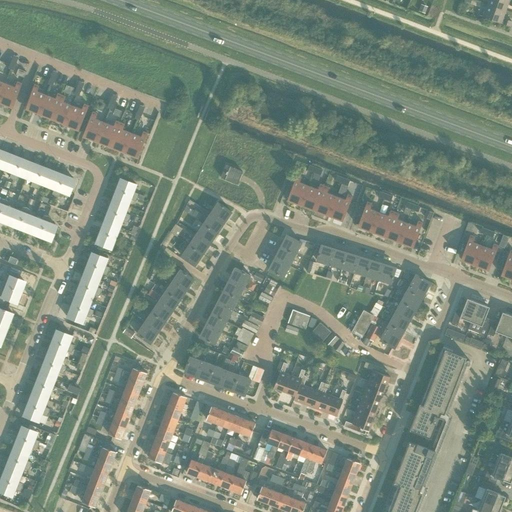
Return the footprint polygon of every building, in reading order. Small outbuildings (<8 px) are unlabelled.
[(488,0),(487,4),(505,11),(508,4),(511,5),(511,0),(488,0)] [(428,6),(422,4),(419,11),(425,13),(428,6)] [(505,11),(487,4),(483,16),(510,26),(511,21),(503,18),(505,11)] [(14,87),(5,83),(0,94),(0,103),(11,108),(21,83),(16,81),(14,87)] [(38,85),(33,84),(24,108),(38,114),(45,95),(36,91),(38,85)] [(54,98),(45,95),(38,114),(51,119),(61,94),(57,93),(54,98)] [(65,96),(61,94),(51,119),(65,125),(73,105),(63,102),(65,96)] [(82,109),(73,105),(65,125),(79,130),(89,105),(84,103),(82,109)] [(97,113),(93,111),(83,136),(97,141),(105,122),(95,119),(97,113)] [(114,126),(105,122),(97,141),(111,147),(120,122),(116,120),(114,126)] [(125,124),(120,122),(111,147),(124,152),(132,133),(123,129),(125,124)] [(141,137),(132,133),(124,152),(138,158),(148,133),(143,131),(141,137)] [(0,168),(4,170),(10,154),(0,149),(0,168)] [(12,179),(21,158),(10,154),(4,170),(11,172),(9,177),(12,179)] [(25,178),(31,162),(21,158),(12,179),(13,179),(17,180),(19,175),(25,178)] [(34,188),(42,166),(31,162),(25,178),(32,181),(31,185),(34,188)] [(237,184),(242,171),(226,165),(221,177),(237,184)] [(46,186),(53,170),(42,166),(34,188),(38,188),(40,184),(46,186)] [(55,196),(63,174),(53,170),(46,186),(53,189),(52,193),(55,196)] [(74,179),(63,174),(55,196),(59,196),(61,192),(68,195),(74,179)] [(301,177),(297,175),(287,200),(301,205),(309,186),(299,182),(301,177)] [(116,189),(138,197),(138,193),(134,192),(137,184),(121,178),(116,189)] [(318,189),(309,186),(301,205),(315,210),(325,185),(320,184),(318,189)] [(329,187),(325,185),(315,210),(329,215),(336,196),(327,193),(329,187)] [(9,190),(0,186),(0,191),(7,194),(9,190)] [(136,201),(138,197),(116,189),(112,200),(128,206),(131,199),(136,201)] [(346,200),(336,196),(329,215),(343,221),(352,196),(348,194),(346,200)] [(60,201),(54,198),(52,205),(57,207),(60,201)] [(0,221),(7,224),(13,208),(7,206),(8,201),(5,199),(0,210),(0,221)] [(126,213),(128,206),(112,200),(108,210),(130,219),(130,215),(126,213)] [(372,203),(367,201),(358,226),(372,231),(379,212),(370,209),(372,203)] [(211,213),(224,222),(231,211),(218,202),(211,213)] [(18,228),(26,207),(22,207),(20,211),(13,208),(7,224),(18,228)] [(28,233),(35,217),(28,214),(29,210),(26,207),(18,228),(28,233)] [(127,222),(130,219),(108,210),(104,221),(120,227),(123,220),(127,222)] [(388,216),(379,212),(372,231),(386,237),(395,212),(390,210),(388,216)] [(399,213),(395,212),(386,237),(399,242),(407,222),(397,219),(399,213)] [(217,233),(224,222),(211,213),(203,224),(217,233)] [(39,237),(47,215),(43,215),(42,219),(35,217),(28,233),(39,237)] [(48,215),(47,215),(39,237),(50,241),(56,225),(49,222),(51,218),(48,215)] [(416,226),(407,222),(399,242),(414,247),(423,222),(418,220),(416,226)] [(117,234),(120,227),(104,221),(100,232),(122,240),(122,236),(117,234)] [(209,243),(217,233),(203,224),(196,234),(209,243)] [(119,243),(122,240),(100,232),(96,243),(112,249),(115,241),(119,243)] [(202,254),(209,243),(196,234),(189,245),(202,254)] [(282,247),(296,254),(302,242),(288,235),(282,247)] [(475,236),(470,235),(461,259),(475,265),(482,246),(473,242),(475,236)] [(492,249),(482,246),(475,265),(489,270),(499,245),(494,243),(492,249)] [(195,265),(202,254),(189,245),(182,256),(195,265)] [(330,264),(334,249),(322,245),(317,260),(330,264)] [(290,265),(296,254),(282,247),(276,258),(290,265)] [(342,268),(346,253),(334,249),(330,264),(342,268)] [(511,250),(501,275),(511,278),(511,250)] [(88,263),(110,271),(110,267),(105,266),(108,258),(92,252),(88,263)] [(354,272),(359,256),(346,253),(342,268),(354,272)] [(14,264),(17,259),(10,256),(7,261),(14,264)] [(366,275),(371,260),(359,256),(354,272),(366,275)] [(284,277),(290,265),(276,258),(270,270),(284,277)] [(379,279),(383,264),(371,260),(366,275),(379,279)] [(317,263),(310,261),(307,271),(314,273),(317,263)] [(110,272),(110,271),(88,263),(84,274),(100,280),(103,273),(107,275),(110,272)] [(396,268),(383,264),(379,279),(391,283),(396,268)] [(22,271),(11,267),(8,273),(19,277),(22,271)] [(236,268),(231,279),(245,286),(251,275),(236,268)] [(173,280),(187,289),(194,278),(181,269),(173,280)] [(264,276),(256,272),(253,278),(261,282),(264,276)] [(97,287),(100,280),(84,274),(80,284),(101,293),(102,289),(97,287)] [(398,282),(423,295),(430,282),(416,274),(411,284),(400,278),(398,282)] [(0,281),(0,284),(20,292),(24,281),(9,275),(6,282),(1,281),(0,281)] [(245,286),(231,279),(225,291),(239,298),(245,286)] [(179,300),(187,289),(173,280),(166,291),(179,300)] [(416,308),(423,295),(398,282),(397,284),(408,290),(402,300),(416,308)] [(0,297),(15,303),(20,292),(0,284),(0,288),(3,290),(0,297)] [(99,296),(101,293),(80,284),(75,295),(92,301),(94,294),(99,296)] [(278,289),(268,284),(264,291),(274,296),(278,289)] [(172,310),(179,300),(166,291),(159,302),(172,310)] [(239,298),(225,291),(219,302),(233,309),(239,298)] [(270,304),(273,298),(262,292),(258,298),(270,304)] [(89,308),(92,301),(75,295),(71,306),(93,314),(94,310),(89,308)] [(471,321),(478,302),(470,299),(469,300),(467,299),(462,310),(457,308),(451,324),(456,326),(460,317),(471,321)] [(265,314),(268,307),(255,300),(251,306),(265,314)] [(395,313),(409,321),(416,308),(402,300),(395,312),(395,313)] [(165,321),(172,310),(159,302),(152,312),(165,321)] [(233,309),(219,302),(213,314),(227,321),(230,314),(242,320),(244,316),(233,310),(233,309)] [(487,305),(478,302),(471,321),(469,328),(480,332),(479,334),(485,337),(491,321),(485,318),(489,307),(487,306),(487,305)] [(90,317),(93,314),(71,306),(67,317),(83,323),(86,316),(90,317)] [(0,321),(7,324),(12,313),(0,308),(0,321)] [(310,316),(296,310),(293,309),(288,323),(291,324),(305,329),(310,316)] [(362,338),(366,331),(374,316),(363,310),(351,332),(362,338)] [(395,312),(392,310),(390,313),(394,315),(388,326),(402,334),(409,321),(395,313),(395,312)] [(264,318),(253,311),(249,319),(261,325),(264,318)] [(158,332),(165,321),(152,312),(144,323),(158,332)] [(495,331),(506,335),(511,320),(511,314),(505,312),(504,313),(502,312),(498,324),(492,321),(487,333),(493,335),(495,331)] [(227,321),(213,314),(207,325),(221,332),(227,321)] [(317,319),(311,317),(308,326),(314,328),(317,319)] [(256,333),(259,327),(244,320),(241,325),(256,333)] [(322,342),(331,331),(320,322),(311,332),(322,342)] [(150,343),(158,332),(144,323),(137,334),(150,343)] [(299,329),(287,324),(285,331),(297,335),(299,329)] [(221,332),(207,325),(201,337),(215,344),(221,332)] [(394,347),(402,334),(388,326),(380,340),(394,347)] [(135,333),(127,327),(123,333),(131,338),(135,333)] [(248,345),(254,333),(242,327),(236,339),(248,345)] [(52,340),(74,349),(74,345),(70,343),(73,336),(57,329),(52,340)] [(339,338),(333,333),(325,342),(331,348),(339,338)] [(74,349),(52,340),(48,351),(64,357),(67,351),(71,352),(74,349)] [(345,343),(339,340),(334,347),(339,351),(345,343)] [(245,351),(247,346),(237,341),(235,346),(245,351)] [(241,358),(244,352),(233,346),(230,352),(241,358)] [(466,361),(465,361),(467,357),(445,348),(424,404),(420,403),(410,429),(413,431),(393,483),(401,486),(390,511),(415,511),(423,493),(420,492),(448,420),(440,417),(441,413),(445,414),(464,364),(467,365),(468,365),(469,365),(470,365),(470,364),(471,364),(471,363),(471,362),(471,361),(470,361),(470,360),(469,360),(468,360),(467,360),(466,361)] [(298,354),(285,349),(283,355),(296,360),(298,354)] [(219,353),(210,350),(208,356),(217,359),(219,353)] [(62,364),(64,357),(48,351),(44,362),(66,370),(66,366),(62,364)] [(197,376),(203,361),(191,356),(185,371),(197,376)] [(508,361),(502,359),(500,365),(506,367),(508,361)] [(209,380),(215,365),(203,361),(197,376),(209,380)] [(63,374),(66,370),(44,362),(40,372),(56,379),(59,372),(63,374)] [(274,387),(285,391),(291,375),(284,372),(288,363),(284,362),(281,371),(280,370),(274,387)] [(369,430),(389,379),(390,376),(385,375),(387,370),(366,362),(364,366),(373,370),(353,423),(346,421),(344,426),(365,434),(367,429),(369,430)] [(221,385),(227,370),(215,365),(209,380),(221,385)] [(122,376),(130,379),(142,384),(147,373),(134,368),(132,373),(124,370),(118,367),(116,373),(122,376)] [(264,370),(258,367),(253,379),(260,382),(264,370)] [(285,391),(295,395),(304,375),(305,370),(302,369),(298,377),(291,375),(285,391)] [(233,389),(239,374),(227,370),(221,385),(233,389)] [(53,386),(56,379),(40,372),(36,383),(52,389),(57,391),(58,387),(53,386)] [(119,382),(122,376),(116,373),(113,380),(119,382)] [(251,379),(239,374),(233,389),(245,394),(251,379)] [(294,400),(305,404),(311,387),(304,385),(307,376),(304,375),(295,395),(294,400)] [(500,380),(494,378),(489,391),(495,394),(500,380)] [(130,379),(125,390),(138,395),(142,384),(130,379)] [(305,404),(315,408),(325,383),(321,381),(318,390),(311,387),(305,404)] [(48,400),(52,389),(36,383),(32,394),(48,400)] [(315,408),(326,412),(332,395),(325,393),(328,384),(325,383),(315,408)] [(110,389),(107,395),(113,398),(116,391),(110,389)] [(332,395),(326,412),(337,416),(343,399),(346,391),(343,389),(339,398),(332,395)] [(134,406),(138,395),(125,390),(121,401),(134,406)] [(170,403),(182,408),(182,407),(187,409),(188,405),(184,403),(187,397),(174,392),(170,403)] [(45,407),(48,400),(32,394),(27,404),(49,413),(50,408),(45,407)] [(113,398),(107,395),(105,402),(111,404),(113,398)] [(130,417),(134,406),(121,401),(117,412),(130,417)] [(193,412),(198,414),(203,403),(197,401),(193,412)] [(178,419),(182,408),(170,403),(165,414),(178,419)] [(47,416),(49,413),(27,404),(23,415),(39,422),(42,414),(47,416)] [(218,423),(223,410),(212,406),(207,419),(218,423)] [(229,427),(234,414),(223,410),(218,423),(229,427)] [(101,411),(99,417),(105,420),(107,413),(101,411)] [(125,428),(130,417),(117,412),(113,423),(125,428)] [(196,420),(198,414),(193,412),(190,418),(196,420)] [(174,429),(178,419),(165,414),(161,425),(174,429)] [(240,431),(245,418),(234,414),(229,427),(240,431)] [(105,420),(99,417),(97,423),(103,426),(105,420)] [(256,423),(245,418),(240,431),(238,436),(242,438),(244,433),(251,436),(256,423)] [(511,422),(510,422),(503,419),(498,431),(497,430),(495,436),(511,442),(511,438),(511,422)] [(121,439),(125,428),(113,423),(108,434),(121,439)] [(174,430),(174,429),(161,425),(157,435),(170,440),(172,435),(176,436),(178,431),(174,430)] [(18,437),(39,445),(40,441),(35,439),(38,432),(22,426),(18,437)] [(184,433),(190,436),(192,430),(186,427),(184,433)] [(206,434),(212,437),(215,431),(209,428),(206,434)] [(278,446),(283,433),(272,429),(267,442),(273,444),(270,452),(269,451),(267,457),(265,462),(271,465),(273,459),(278,446)] [(215,431),(212,437),(218,439),(221,433),(215,431)] [(188,442),(190,436),(184,433),(182,440),(188,442)] [(278,446),(284,448),(282,453),(286,455),(287,455),(294,437),(283,433),(278,446)] [(166,451),(170,440),(157,435),(153,446),(166,451)] [(37,448),(39,445),(18,437),(14,447),(30,454),(32,447),(37,448)] [(228,443),(235,445),(237,439),(230,437),(228,443)] [(298,459),(300,454),(305,441),(294,437),(287,455),(286,455),(285,457),(286,458),(284,464),(290,466),(292,460),(291,459),(292,456),(298,459)] [(237,439),(235,445),(240,447),(243,441),(237,439)] [(197,461),(192,459),(192,460),(191,459),(186,472),(198,476),(203,463),(205,456),(208,450),(211,443),(204,441),(201,448),(199,454),(200,454),(197,461)] [(311,458),(316,445),(305,441),(300,454),(306,457),(311,458)] [(327,450),(316,445),(311,458),(316,460),(322,462),(327,450)] [(511,470),(511,457),(506,455),(509,450),(497,445),(493,455),(498,457),(495,464),(511,470)] [(88,446),(85,452),(91,455),(94,449),(88,446)] [(161,462),(166,451),(153,446),(149,458),(161,462)] [(27,460),(30,454),(14,447),(9,458),(31,466),(31,462),(27,460)] [(103,447),(99,458),(112,463),(116,452),(103,447)] [(260,460),(263,451),(257,448),(253,458),(260,460)] [(176,455),(182,457),(184,452),(178,449),(176,455)] [(205,456),(211,459),(214,452),(208,450),(205,456)] [(85,452),(83,459),(89,461),(91,455),(85,452)] [(227,464),(231,453),(227,452),(225,457),(223,456),(221,462),(227,464)] [(237,455),(231,453),(227,464),(233,467),(236,458),(237,455)] [(332,472),(339,455),(333,453),(327,470),(332,472)] [(179,464),(182,457),(176,455),(173,461),(179,464)] [(282,469),(284,464),(286,458),(285,457),(279,455),(277,461),(275,466),(282,469)] [(235,476),(230,489),(242,493),(247,480),(241,478),(248,459),(242,457),(235,476)] [(311,458),(306,457),(301,471),(305,473),(306,472),(311,458)] [(343,468),(356,473),(360,462),(348,457),(343,468)] [(28,470),(31,466),(9,458),(5,469),(21,475),(24,468),(28,470)] [(112,463),(99,458),(95,469),(108,474),(112,463)] [(313,468),(316,460),(311,458),(306,472),(312,474),(314,468),(313,468)] [(85,472),(87,466),(81,463),(79,470),(85,472)] [(198,476),(208,480),(214,468),(203,463),(198,476)] [(498,478),(511,483),(511,480),(511,470),(495,464),(491,474),(486,473),(484,479),(496,483),(498,478)] [(208,480),(219,484),(224,472),(214,468),(208,480)] [(339,479),(352,484),(356,473),(343,468),(339,479)] [(19,482),(21,475),(5,469),(1,479),(23,488),(23,483),(19,482)] [(108,474),(95,469),(91,480),(104,485),(108,474)] [(254,480),(257,473),(250,470),(247,478),(254,480)] [(219,484),(230,489),(235,476),(224,472),(219,484)] [(269,503),(280,473),(275,472),(274,475),(272,475),(270,481),(272,481),(269,489),(263,486),(258,499),(269,503)] [(280,507),(285,494),(278,492),(281,485),(282,485),(284,479),(286,475),(280,473),(269,503),(280,507)] [(20,491),(23,488),(1,479),(0,481),(0,491),(13,497),(16,489),(20,491)] [(75,479),(73,485),(79,488),(79,487),(87,491),(99,496),(104,485),(91,480),(88,487),(80,484),(81,481),(75,479)] [(326,487),(335,490),(348,495),(352,484),(339,479),(336,486),(328,483),(329,481),(323,479),(321,485),(326,487)] [(481,499),(502,507),(506,496),(493,491),(495,485),(483,481),(481,487),(485,488),(481,499)] [(298,491),(301,485),(294,483),(292,489),(298,491)] [(134,496),(146,501),(151,489),(138,484),(134,496)] [(79,488),(73,485),(70,492),(76,494),(79,488)] [(296,499),(291,511),(292,511),(303,511),(307,503),(300,500),(303,493),(304,494),(306,487),(301,485),(298,491),(295,498),(296,499)] [(324,494),(326,487),(321,485),(318,491),(324,494)] [(331,501),(343,506),(348,495),(335,490),(331,501)] [(99,496),(87,491),(82,502),(95,507),(99,496)] [(164,502),(167,496),(161,494),(159,500),(164,502)] [(280,507),(291,511),(296,499),(295,498),(285,494),(280,507)] [(142,511),(146,501),(134,496),(129,507),(142,511)] [(171,511),(184,511),(187,503),(176,499),(171,511)] [(499,511),(502,507),(481,499),(477,510),(472,508),(470,511),(499,511)] [(315,501),(312,507),(318,509),(320,503),(315,501)] [(326,511),(341,511),(343,506),(331,501),(326,511)] [(196,511),(198,507),(187,503),(184,511),(196,511)]
